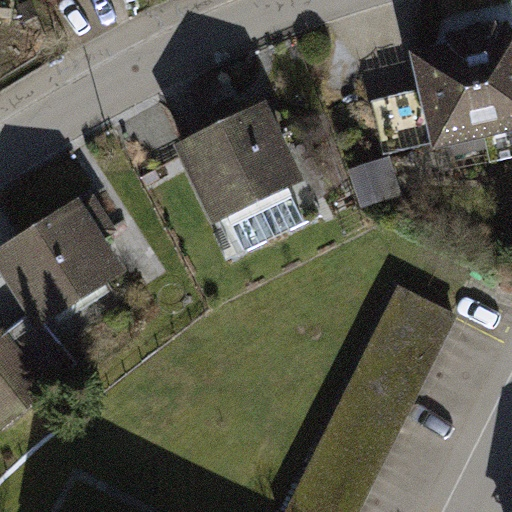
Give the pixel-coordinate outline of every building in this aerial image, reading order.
[(511,26),(413,46),(432,137),(511,120),(511,26)] [(268,100),(179,137),(212,216),(301,178),(268,100)] [(184,165),(177,132),(139,140),(145,173),(184,165)] [(82,195),(0,243),(0,253),(39,320),(126,270),(82,195)] [(400,281),(284,511),(364,511),(464,313),(400,281)] [(0,329),(0,424),(2,427),(48,390),(0,329)]
